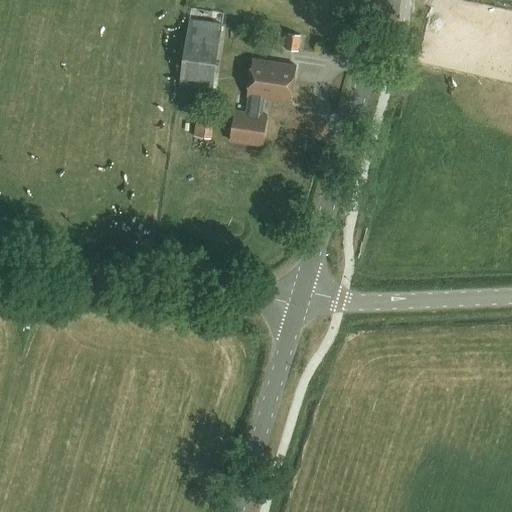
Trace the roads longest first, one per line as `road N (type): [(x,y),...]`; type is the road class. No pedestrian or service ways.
road 1 (tertiary): [(300,296),(383,0)]
road 2 (unclassified): [(300,296),(0,255)]
road 3 (tertiary): [(236,511),(300,296)]
road 4 (tertiary): [(300,296),(511,293)]
